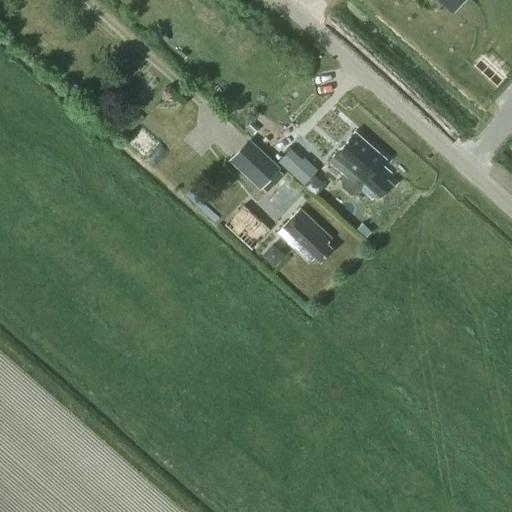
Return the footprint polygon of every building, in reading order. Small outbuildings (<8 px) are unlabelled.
[(331,150),(356,120),(343,109),(317,139),(331,150)] [(254,133),(259,127),(252,120),(247,126),(254,133)] [(356,131),(329,162),(332,164),(347,177),(342,183),(342,187),(352,195),(356,195),(361,189),(372,199),(377,193),(381,197),(392,184),(386,179),(391,173),(380,164),(386,157),(356,131)] [(278,169),(249,141),(233,158),(232,159),(262,187),(262,186),(278,169)] [(290,148),(279,161),(292,174),(304,185),(318,170),(305,158),(303,159),(290,148)] [(242,204),(223,225),(251,251),(270,230),(242,204)] [(314,257),(321,263),(333,250),(327,244),(332,238),(301,210),(279,233),(310,262),(314,257)] [(372,231),(363,222),(356,229),(365,237),(372,231)]
